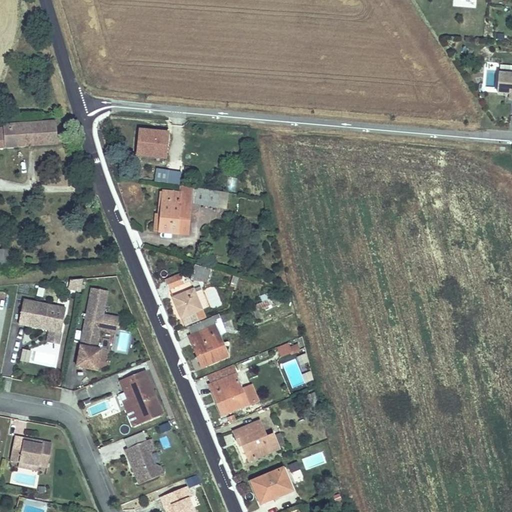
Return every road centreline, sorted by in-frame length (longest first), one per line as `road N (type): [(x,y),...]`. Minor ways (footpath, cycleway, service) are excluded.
road 1 (unclassified): [(511,138),(110,104),(77,109)]
road 2 (unclassified): [(236,511),(77,109)]
road 3 (residential): [(108,511),(71,418),(0,403)]
